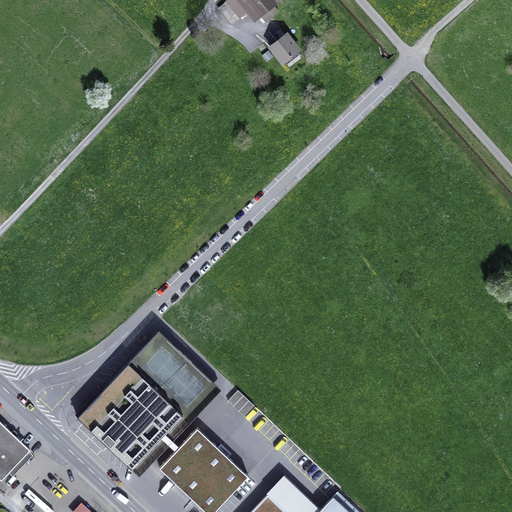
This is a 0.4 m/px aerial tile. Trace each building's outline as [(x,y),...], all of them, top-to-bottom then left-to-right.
[(227,0),(218,8),(232,24),(247,11),(255,21),(262,15),(267,21),(279,11),(274,5),(280,0),(227,0)] [(287,34),(285,36),(280,30),(276,33),(281,39),(270,47),(282,63),(300,50),(287,34)] [(132,468),(139,476),(222,389),(159,330),(154,335),(209,387),(132,468)] [(132,468),(209,387),(154,335),(118,373),(77,417),(110,448),(132,468)] [(244,416),(254,406),(238,390),(228,401),(244,416)] [(0,478),(2,480),(9,472),(30,451),(30,450),(0,421),(0,478)] [(213,511),(248,475),(198,427),(160,467),(207,511),(213,511)] [(9,472),(13,476),(33,454),(30,451),(9,472)] [(318,511),(359,511),(338,491),(318,511)] [(250,511),(286,511),(268,494),(250,511)] [(72,511),(80,511),(86,507),(81,502),(72,511)]
